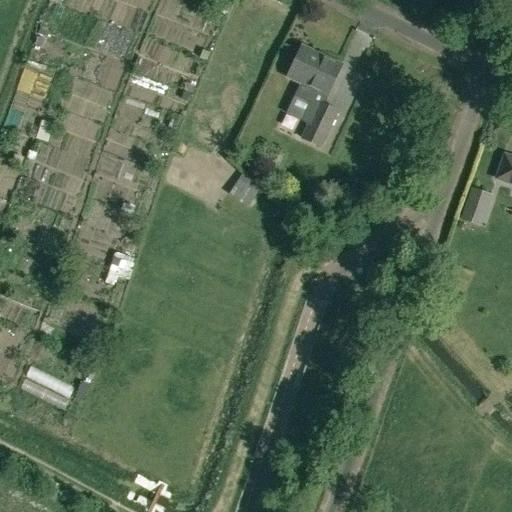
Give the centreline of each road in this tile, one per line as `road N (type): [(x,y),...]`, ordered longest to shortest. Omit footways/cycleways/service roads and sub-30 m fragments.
road 1 (unclassified): [(324,511),(481,67)]
road 2 (unclassified): [(481,67),(344,0)]
